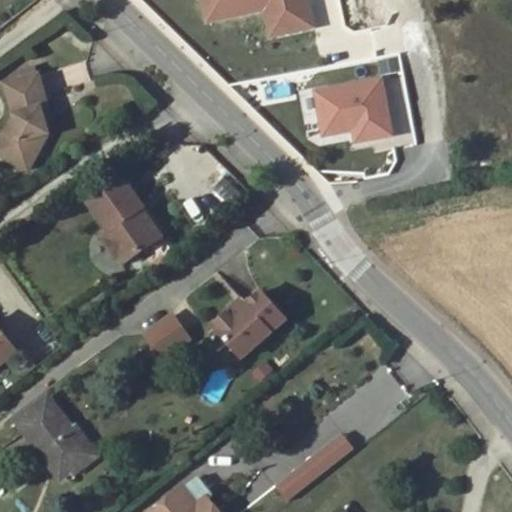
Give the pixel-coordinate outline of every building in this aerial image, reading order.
[(198,0),(201,15),(259,3),(260,10),(301,1),(300,0),(198,0)] [(301,1),(260,10),(265,30),(305,21),(301,1)] [(84,68),(65,67),(64,80),(83,81),(84,68)] [(0,130),(7,134),(0,147),(0,154),(22,165),(42,127),(38,116),(45,114),(29,69),(0,79),(0,89),(8,110),(0,125),(0,130)] [(385,75),(312,88),(323,145),(395,132),(385,75)] [(117,174),(83,198),(103,227),(97,231),(117,260),(137,246),(134,241),(153,228),(136,205),(138,204),(117,174)] [(153,228),(134,241),(137,246),(156,232),(153,228)] [(246,361),(291,318),(259,283),(213,326),(246,361)] [(172,310),(141,334),(159,356),(190,333),(172,310)] [(0,359),(13,350),(0,333),(0,359)] [(259,384),(274,374),(266,362),(251,372),(259,384)] [(217,405),(232,377),(216,369),(201,397),(217,405)] [(46,399),(13,424),(61,480),(91,456),(46,399)] [(289,503),(355,449),(341,432),(275,486),(289,503)] [(242,511),(271,488),(260,475),(231,498),(242,511)] [(180,489),(151,511),(150,511),(214,511),(203,498),(194,506),(180,489)]
